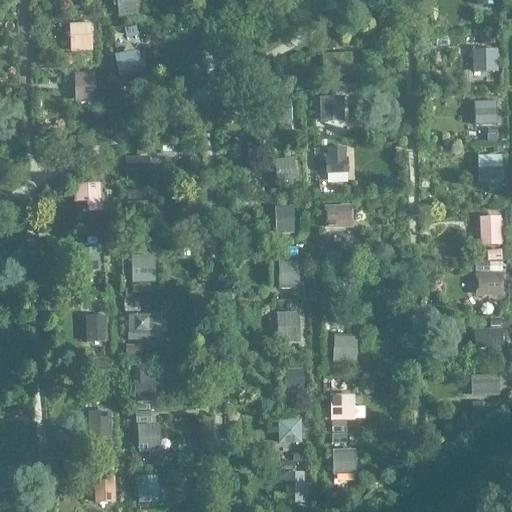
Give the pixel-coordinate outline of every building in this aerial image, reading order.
[(134,0),(112,0),(113,5),(116,5),(117,17),(136,16),(134,0)] [(486,21),(486,30),(500,30),(499,21),(486,21)] [(91,51),(90,23),(69,24),(70,52),(91,51)] [(136,26),(124,28),(125,38),(137,36),(136,26)] [(480,35),(479,44),(492,44),(492,35),(480,35)] [(448,47),(447,36),(435,36),(435,47),(448,47)] [(113,53),(118,77),(146,71),(143,58),(140,58),(138,48),(113,53)] [(498,48),(471,49),(472,71),(498,71),(498,48)] [(324,53),(325,76),(352,75),(352,52),(324,53)] [(74,66),(74,57),(65,57),(65,66),(74,66)] [(94,103),(94,73),(73,73),(74,103),(94,103)] [(343,121),(343,96),(319,96),(319,121),(343,121)] [(292,121),(291,100),(263,102),(264,122),(292,121)] [(473,101),(474,124),(497,124),(496,100),(473,101)] [(41,137),(49,128),(43,123),(35,131),(41,137)] [(487,141),(497,142),(497,130),(487,130),(487,141)] [(347,147),(325,147),(326,173),(347,173),(347,147)] [(501,155),(477,156),(478,182),(502,181),(501,155)] [(149,156),(125,157),(126,180),(150,179),(149,156)] [(295,170),(294,157),(273,159),(276,190),(298,188),(296,170),(295,170)] [(398,179),(382,180),(383,190),(399,189),(398,179)] [(102,212),(101,182),(73,183),(73,202),(86,202),(86,212),(102,212)] [(125,200),(140,200),(140,190),(125,190),(125,200)] [(152,201),(125,202),(126,224),(153,223),(152,201)] [(353,205),(323,206),(324,229),(353,228),(353,205)] [(293,233),(292,206),(274,206),(275,233),(293,233)] [(479,217),(480,245),(501,244),(500,216),(479,217)] [(100,271),(99,247),(72,248),(73,273),(100,271)] [(283,247),(283,257),(298,256),(298,247),(283,247)] [(154,281),(154,255),(145,255),(145,248),(130,248),(131,263),(128,263),(128,273),(131,273),(131,282),(154,281)] [(487,250),(487,261),(502,260),(501,249),(487,250)] [(341,262),(341,251),(327,252),(327,262),(341,262)] [(277,259),(277,289),(299,289),(298,259),(277,259)] [(475,262),(475,272),(502,271),(502,262),(475,262)] [(349,264),(335,264),(335,274),(350,274),(349,264)] [(503,295),(503,273),(474,274),(475,296),(503,295)] [(351,276),(327,277),(328,297),(352,296),(351,276)] [(295,311),(295,302),(286,302),(286,311),(295,311)] [(299,342),(299,312),(275,313),(276,342),(299,342)] [(149,315),(128,315),(128,330),(134,333),(150,333),(150,330),(152,330),(152,321),(149,318),(149,315)] [(106,333),(106,316),(86,316),(86,333),(106,333)] [(490,318),(490,326),(501,326),(500,318),(490,318)] [(344,331),(344,323),(323,323),(323,331),(344,331)] [(503,348),(503,328),(474,329),(475,349),(503,348)] [(357,336),(334,334),(332,361),(355,362),(357,336)] [(141,354),(141,345),(125,345),(125,354),(141,354)] [(108,368),(108,357),(94,357),(94,348),(85,348),(85,368),(108,368)] [(147,369),(135,368),(135,380),(134,380),(134,402),(155,402),(155,380),(147,380),(147,369)] [(283,369),(284,392),(303,391),(302,369),(283,369)] [(499,396),(499,374),(470,375),(470,396),(499,396)] [(340,396),(330,396),(330,420),(354,420),(354,394),(340,394),(340,396)] [(487,402),(473,402),(473,411),(487,411),(487,402)] [(111,437),(111,410),(90,410),(90,437),(111,437)] [(151,412),(134,412),(135,422),(151,421),(151,412)] [(301,443),(301,419),(277,420),(277,443),(301,443)] [(346,433),(346,422),(331,422),(331,433),(346,433)] [(159,424),(136,424),(137,451),(160,451),(159,424)] [(347,444),(346,434),(331,434),(331,445),(347,444)] [(111,453),(111,443),(100,443),(100,453),(111,453)] [(355,449),(332,450),(332,475),(356,475),(355,449)] [(98,457),(97,471),(114,471),(114,457),(98,457)] [(285,472),(284,502),(303,502),(304,472),(285,472)] [(116,502),(115,475),(93,476),(94,503),(116,502)] [(158,476),(137,476),(138,503),(158,502),(158,476)]
